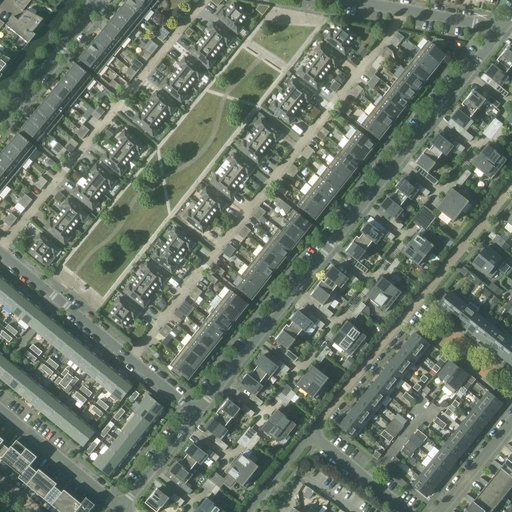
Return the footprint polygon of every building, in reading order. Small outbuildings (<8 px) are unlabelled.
[(31,0),(25,0),(19,7),(23,10),(31,0)] [(139,0),(127,0),(125,4),(144,19),(151,10),(139,0)] [(139,0),(151,10),(159,0),(139,0)] [(117,13),(136,28),(144,19),(125,4),(117,13)] [(240,25),(248,15),(235,4),(226,14),(223,11),(218,18),(238,34),(243,27),(240,25)] [(25,11),(16,21),(31,33),(42,20),(25,11)] [(117,13),(110,22),(129,38),(136,28),(117,13)] [(34,35),(31,33),(16,21),(12,17),(5,26),(27,44),(34,35)] [(110,22),(102,31),(121,47),(129,38),(110,22)] [(228,46),(233,39),(213,23),(208,30),(211,32),(205,40),(218,51),(225,43),(228,46)] [(347,46),(355,36),(341,25),(333,35),(330,32),(325,39),(345,55),(350,48),(347,46)] [(163,28),(160,32),(166,38),(170,33),(163,28)] [(102,31),(95,41),(113,56),(121,47),(102,31)] [(160,32),(156,36),(163,42),(166,38),(160,32)] [(401,42),(405,38),(398,32),(394,37),(401,42)] [(428,41),(421,50),(440,66),(447,56),(442,51),(450,42),(435,39),(431,43),(428,41)] [(150,40),(143,49),(151,56),(159,47),(150,40)] [(212,59),(218,51),(205,40),(198,48),(195,45),(190,52),(210,68),(215,61),(212,59)] [(95,41),(87,50),(106,65),(113,56),(95,41)] [(318,54),(312,62),(326,73),(332,65),(335,67),(340,61),(320,45),(315,51),(318,54)] [(497,61),(499,63),(500,63),(509,70),(511,66),(511,48),(509,46),(497,61)] [(363,47),(358,54),(363,58),(368,51),(363,47)] [(386,47),(383,51),(390,57),(393,52),(386,47)] [(106,65),(87,50),(79,59),(98,75),(106,65)] [(413,60),(432,75),(440,66),(421,50),(413,60)] [(144,51),(141,55),(148,60),(151,56),(144,51)] [(390,57),(383,51),(379,56),(386,61),(390,57)] [(0,71),(9,60),(0,54),(0,71)] [(133,65),(129,69),(136,75),(143,65),(135,58),(131,63),(133,65)] [(199,80),(205,74),(185,58),(180,64),(183,67),(176,74),(190,86),(196,78),(199,80)] [(413,60),(406,69),(425,84),(432,75),(413,60)] [(320,80),(326,73),(312,62),(306,69),(303,67),(297,74),(317,90),(323,83),(320,80)] [(509,70),(500,63),(499,63),(496,67),(493,66),(486,75),(499,86),(506,76),(505,75),(509,70)] [(76,64),(68,73),(87,89),(95,79),(76,64)] [(162,64),(157,69),(161,72),(165,67),(162,64)] [(371,66),(368,70),(375,75),(378,71),(371,66)] [(129,69),(126,73),(132,79),(136,75),(129,69)] [(406,69),(398,79),(417,94),(425,84),(406,69)] [(375,75),(368,70),(365,74),(371,80),(375,75)] [(68,73),(60,82),(79,98),(87,89),(68,73)] [(184,93),(190,86),(176,74),(170,82),(167,80),(162,86),(181,102),(187,96),(184,93)] [(417,94),(398,79),(391,88),(410,103),(417,94)] [(116,90),(120,86),(113,80),(110,85),(116,90)] [(291,89),(284,96),(298,107),(304,100),(308,102),(313,95),(293,80),(288,86),(291,89)] [(60,82),(53,92),(68,105),(71,108),(79,98),(60,82)] [(335,82),(330,88),(335,92),(340,86),(335,82)] [(357,84),(353,89),(360,94),(363,90),(357,84)] [(505,98),(509,94),(499,86),(495,90),(505,98)] [(391,88),(383,97),(402,113),(410,103),(391,88)] [(109,99),(113,94),(106,89),(103,93),(109,99)] [(353,89),(350,93),(356,99),(360,94),(353,89)] [(462,105),(464,107),(474,114),(478,110),(479,111),(487,101),(474,90),(462,105)] [(61,114),(68,105),(53,92),(45,101),(61,114)] [(154,101),(148,109),(162,120),(168,112),(171,115),(177,108),(157,92),(151,98),(154,101)] [(292,115),(298,107),(284,96),(278,104),(275,102),(270,108),(290,124),(295,118),(292,115)] [(402,113),(383,97),(376,107),(395,122),(402,113)] [(497,109),(500,104),(490,97),(487,101),(497,109)] [(61,114),(45,101),(37,110),(56,126),(64,116),(61,114)] [(349,116),(352,112),(345,106),(342,111),(349,116)] [(98,107),(95,111),(101,116),(105,112),(98,107)] [(376,107),(368,116),(387,131),(395,122),(376,107)] [(464,107),(461,112),(458,110),(458,111),(457,110),(454,114),(455,115),(451,119),(464,130),(471,120),(470,119),(474,114),(464,107)] [(315,108),(309,116),(314,119),(320,112),(315,108)] [(155,128),(162,120),(148,109),(142,116),(139,114),(133,120),(153,137),(159,130),(155,128)] [(37,110),(30,120),(45,132),(45,133),(48,135),(56,126),(37,110)] [(101,116),(95,111),(91,115),(98,121),(101,116)] [(342,125),(345,121),(338,115),(335,120),(342,125)] [(387,131),(368,116),(361,126),(380,141),(387,131)] [(259,128),(253,136),(267,147),(273,139),(276,142),(282,135),(261,119),(256,126),(259,128)] [(45,132),(30,120),(22,129),(38,142),(45,133),(45,132)] [(83,125),(79,130),(86,135),(90,131),(83,125)] [(502,126),(497,132),(501,136),(506,130),(502,126)] [(323,127),(319,131),(326,137),(330,132),(323,127)] [(86,135),(79,130),(76,134),(83,139),(86,135)] [(109,140),(113,134),(108,130),(103,135),(109,140)] [(357,130),(349,140),(369,155),(376,145),(357,130)] [(470,142),(474,138),(464,130),(460,134),(470,142)] [(139,154),(145,147),(125,131),(119,137),(123,140),(116,148),(130,159),(136,151),(139,154)] [(326,137),(319,131),(316,136),(323,141),(326,137)] [(501,136),(497,132),(492,139),(496,142),(501,136)] [(11,143),(29,158),(37,149),(18,133),(11,143)] [(433,146),(430,151),(429,151),(439,159),(443,154),(444,155),(452,145),(439,135),(431,144),(433,146)] [(261,155),(267,147),(253,136),(247,144),(244,141),(238,148),(258,164),(264,157),(261,155)] [(369,155),(349,140),(342,149),(361,164),(369,155)] [(462,153),(465,149),(455,141),(452,145),(462,153)] [(3,152),(22,168),(29,158),(11,143),(3,152)] [(67,150),(64,148),(58,143),(51,151),(57,156),(56,157),(59,160),(67,150)] [(71,154),(74,149),(68,144),(64,148),(67,150),(71,154)] [(304,150),(311,155),(315,151),(308,146),(304,150)] [(488,146),(480,155),(489,162),(496,168),(497,168),(504,158),(497,153),(488,146)] [(123,166),(130,159),(116,148),(110,155),(107,153),(101,159),(121,176),(127,169),(123,166)] [(342,149),(335,159),(354,174),(361,164),(342,149)] [(439,159),(429,151),(430,151),(427,149),(416,164),(429,174),(436,164),(435,163),(439,159)] [(308,160),(311,155),(304,150),(301,154),(308,160)] [(22,168),(3,152),(0,155),(0,165),(14,177),(22,168)] [(232,163),(225,171),(239,182),(245,174),(249,176),(254,170),(234,154),(229,160),(232,163)] [(496,168),(489,162),(480,155),(473,165),(481,172),(488,178),(489,178),(491,180),(499,170),(497,168),(496,168)] [(52,168),(56,164),(49,158),(45,163),(52,168)] [(354,174),(335,159),(327,168),(346,183),(354,174)] [(0,165),(0,180),(7,186),(14,177),(0,165)] [(94,174),(88,182),(102,193),(108,185),(111,188),(116,181),(97,165),(91,172),(94,174)] [(289,169),(296,174),(300,170),(293,165),(289,169)] [(339,193),(346,183),(327,168),(320,177),(339,193)] [(293,179),(296,174),(289,169),(286,173),(293,179)] [(467,170),(462,177),(466,180),(471,174),(467,170)] [(233,189),(239,182),(225,171),(219,178),(216,176),(211,183),(231,199),(236,192),(233,189)] [(312,187),(331,202),(339,193),(320,177),(318,179),(312,174),(307,180),(313,185),(312,187)] [(435,186),(439,182),(429,174),(425,178),(435,186)] [(41,176),(37,181),(44,186),(48,182),(41,176)] [(466,180),(462,177),(457,183),(461,186),(466,180)] [(398,190),(394,195),(404,203),(408,198),(409,199),(416,189),(403,179),(400,184),(399,183),(396,187),(397,188),(396,188),(398,190)] [(44,186),(37,181),(34,185),(41,190),(44,186)] [(95,201),(102,193),(88,182),(82,190),(79,187),(73,194),(93,210),(98,203),(95,201)] [(427,197),(430,193),(420,185),(417,189),(427,197)] [(285,196),(288,192),(282,186),(278,191),(285,196)] [(324,211),(331,202),(312,187),(305,196),(324,211)] [(204,198),(198,205),(212,216),(218,209),(221,211),(226,204),(206,188),(201,195),(204,198)] [(453,190),(445,200),(461,212),(469,202),(462,197),(453,190)] [(64,196),(59,192),(54,199),(58,203),(64,196)] [(26,195),(22,199),(29,205),(32,200),(26,195)] [(278,205),(282,201),(275,195),(271,200),(278,205)] [(400,207),(404,203),(394,195),(391,200),(388,198),(380,208),(393,218),(401,208),(400,207)] [(324,211),(305,196),(297,206),(316,221),(324,211)] [(29,205),(22,199),(19,203),(25,209),(29,205)] [(66,208),(60,216),(73,227),(80,220),(83,222),(88,216),(68,199),(63,206),(66,208)] [(453,222),(461,212),(445,200),(438,209),(446,216),(453,222)] [(212,216),(198,205),(192,213),(189,211),(183,217),(203,233),(209,227),(205,224),(212,216)] [(259,207),(256,211),(263,217),(266,212),(259,207)] [(286,220),(289,223),(289,222),(305,235),(313,225),(294,210),(286,220)] [(263,217),(256,211),(252,216),(259,221),(263,217)] [(10,220),(14,223),(17,219),(11,213),(7,217),(10,220)] [(427,221),(431,224),(436,218),(432,214),(427,221)] [(67,235),(73,227),(60,216),(54,224),(50,221),(45,228),(65,244),(70,238),(67,235)] [(400,230),(403,226),(394,218),(390,222),(400,230)] [(0,232),(3,236),(10,227),(14,223),(10,220),(4,228),(0,224),(0,232)] [(431,224),(427,221),(422,227),(426,231),(431,224)] [(289,223),(282,231),(282,232),(298,244),(305,235),(289,222),(289,223)] [(363,234),(359,239),(369,247),(373,242),(373,243),(381,233),(391,241),(395,237),(379,224),(375,228),(368,223),(365,228),(364,227),(360,231),(361,232),(361,233),(363,234)] [(244,225),(241,230),(248,235),(251,231),(244,225)] [(173,237),(167,245),(180,256),(187,248),(190,251),(195,244),(175,228),(170,235),(173,237)] [(279,229),(271,239),(290,254),(298,244),(282,232),(282,231),(279,229)] [(248,235),(241,230),(237,234),(244,240),(248,235)] [(497,236),(492,232),(488,237),(493,241),(497,236)] [(55,256),(60,250),(40,234),(35,240),(38,243),(30,253),(43,264),(52,254),(55,256)] [(410,244),(419,251),(429,259),(435,264),(439,259),(432,254),(436,249),(434,247),(427,241),(418,234),(410,244)] [(493,241),(501,247),(505,243),(506,242),(498,235),(497,236),(493,241)] [(369,247),(359,239),(357,237),(345,252),(358,262),(366,253),(365,252),(369,247)] [(271,239),(264,248),(283,263),(290,254),(271,239)] [(506,251),(510,247),(505,243),(501,247),(506,251)] [(229,244),(226,249),(233,254),(236,250),(229,244)] [(421,268),(429,259),(419,251),(410,244),(402,254),(411,261),(418,266),(421,268)] [(174,264),(180,256),(167,245),(160,253),(157,250),(152,257),(172,273),(177,266),(174,264)] [(498,270),(505,261),(487,247),(480,256),(498,270)] [(264,248),(256,257),(275,273),(283,263),(264,248)] [(233,254),(226,249),(222,253),(229,258),(233,254)] [(491,279),(498,270),(480,256),(473,264),(491,279)] [(256,257),(249,267),(268,282),(275,273),(256,257)] [(396,259),(391,265),(396,268),(401,262),(396,259)] [(365,274),(368,270),(358,262),(355,267),(365,274)] [(145,272),(139,280),(153,291),(159,283),(162,285),(167,279),(147,263),(142,269),(145,272)] [(396,268),(391,265),(386,271),(391,275),(396,268)] [(221,276),(225,272),(218,266),(215,271),(221,276)] [(241,276),(244,279),(260,291),(268,282),(249,267),(241,276)] [(356,285),(360,281),(350,273),(346,277),(333,267),(326,277),(328,279),(324,283),(334,291),(337,286),(338,287),(339,287),(341,289),(349,279),(356,285)] [(465,276),(468,271),(464,267),(460,272),(465,276)] [(214,285),(218,280),(211,275),(208,280),(214,285)] [(0,276),(0,293),(9,282),(1,276),(0,276)] [(383,278),(375,288),(384,295),(393,302),(401,293),(399,291),(392,285),(383,278)] [(478,287),(481,282),(477,278),(473,283),(478,287)] [(253,301),(260,291),(244,279),(237,288),(253,301)] [(147,298),(153,291),(139,280),(133,287),(130,285),(124,292),(144,308),(150,301),(147,298)] [(334,291),(324,283),(322,281),(310,296),(323,306),(331,297),(330,296),(334,291)] [(0,293),(0,301),(5,305),(18,289),(9,282),(0,293)] [(196,287),(192,291),(199,296),(202,292),(196,287)] [(393,302),(384,295),(375,288),(367,298),(377,305),(383,310),(386,312),(393,302)] [(13,312),(26,296),(18,289),(5,305),(13,312)] [(230,290),(222,300),(241,315),(249,305),(230,290)] [(488,299),(492,294),(487,290),(483,295),(488,299)] [(199,296),(192,291),(189,295),(195,301),(199,296)] [(439,307),(448,314),(459,300),(450,292),(447,296),(446,295),(440,301),(442,303),(439,307)] [(13,312),(21,319),(34,303),(26,296),(13,312)] [(462,296),(459,300),(448,314),(456,320),(471,303),(462,296)] [(134,320),(140,313),(120,297),(114,304),(118,307),(110,317),(123,328),(131,317),(134,320)] [(496,305),(500,301),(495,297),(491,302),(496,305)] [(241,315),(222,300),(215,309),(234,324),(241,315)] [(34,303),(21,319),(30,326),(43,310),(34,303)] [(361,303),(356,309),(361,313),(366,306),(361,303)] [(465,327),(476,313),(479,310),(471,303),(456,320),(465,327)] [(181,306),(177,310),(184,315),(187,311),(181,306)] [(330,318),(333,314),(323,306),(320,311),(330,318)] [(234,324),(215,309),(207,319),(227,334),(234,324)] [(361,313),(356,309),(351,315),(356,319),(361,313)] [(184,315),(177,310),(174,314),(181,320),(184,315)] [(289,327),(299,335),(303,330),(306,333),(314,323),(321,329),(325,325),(315,317),(311,321),(298,311),(294,316),(293,315),(290,319),(291,320),(291,321),(293,323),(289,327)] [(473,334),(484,320),(476,313),(465,327),(473,334)] [(46,339),(59,323),(50,316),(37,331),(46,339)] [(207,319),(200,328),(219,343),(227,334),(207,319)] [(473,334),(481,341),(492,328),(493,327),(492,326),(484,320),(473,334)] [(348,322),(340,332),(358,346),(365,351),(369,346),(360,339),(364,335),(348,322)] [(46,339),(54,346),(67,330),(59,323),(46,339)] [(501,333),(504,330),(495,323),(492,326),(493,327),(492,328),(481,341),(490,348),(501,333)] [(166,324),(162,329),(169,334),(172,330),(166,324)] [(295,340),(299,335),(289,327),(287,325),(275,340),(288,350),(296,341),(295,340)] [(200,328),(192,337),(212,352),(219,343),(200,328)] [(169,334),(162,329),(159,333),(166,339),(169,334)] [(63,353),(75,337),(67,330),(54,346),(63,353)] [(490,348),(498,354),(511,337),(511,336),(504,330),(501,333),(490,348)] [(351,356),(358,346),(340,332),(332,342),(348,354),(351,356)] [(415,334),(408,342),(422,354),(429,345),(415,334)] [(63,353),(71,359),(84,344),(75,337),(63,353)] [(192,337),(185,347),(204,362),(212,352),(192,337)] [(511,337),(498,354),(507,361),(511,354),(511,337)] [(408,342),(401,351),(415,362),(422,354),(408,342)] [(79,366),(92,350),(84,344),(71,359),(79,366)] [(151,356),(155,352),(148,347),(145,351),(151,356)] [(185,347),(178,356),(197,371),(204,362),(185,347)] [(326,347),(321,353),(326,356),(331,350),(326,347)] [(79,366),(88,373),(101,357),(92,350),(79,366)] [(298,358),(288,350),(285,355),(295,363),(298,358)] [(401,351),(394,359),(409,371),(415,362),(401,351)] [(326,356),(321,353),(316,359),(321,363),(326,356)] [(445,363),(449,358),(444,354),(440,359),(445,363)] [(254,372),(264,379),(267,382),(272,376),(279,367),(286,373),(290,369),(280,361),(276,365),(263,355),(255,365),(258,367),(254,372)] [(197,371),(178,356),(170,366),(173,368),(170,372),(180,379),(182,376),(189,381),(197,371)] [(96,380),(109,364),(101,357),(88,373),(96,380)] [(394,359),(388,367),(402,379),(409,371),(394,359)] [(0,376),(0,377),(8,384),(21,369),(12,361),(0,376)] [(454,374),(459,369),(450,362),(439,376),(447,383),(454,374)] [(96,380),(104,387),(117,371),(109,364),(96,380)] [(437,373),(441,369),(436,365),(432,369),(437,373)] [(313,366),(305,376),(324,391),(331,381),(329,379),(313,366)] [(388,367),(381,376),(395,387),(402,379),(388,367)] [(17,391),(30,376),(21,369),(8,384),(17,391)] [(65,378),(68,373),(70,372),(66,369),(61,375),(65,378)] [(467,376),(459,369),(454,374),(447,383),(444,386),(453,394),(467,376)] [(104,387),(113,394),(126,378),(117,371),(104,387)] [(260,384),(264,379),(254,372),(250,376),(248,374),(247,375),(246,374),(243,378),(244,379),(240,384),(253,394),(250,399),(260,407),(263,402),(256,396),(263,387),(260,384)] [(74,378),(68,373),(65,378),(63,380),(59,384),(65,389),(69,385),(71,382),(74,378)] [(425,384),(428,379),(424,375),(420,380),(425,384)] [(17,391),(25,398),(38,382),(30,376),(17,391)] [(316,400),(324,391),(305,376),(297,386),(313,398),(316,400)] [(381,376),(374,384),(388,396),(395,387),(381,376)] [(472,385),(476,380),(471,376),(467,381),(472,385)] [(59,377),(55,383),(58,386),(59,384),(63,380),(59,377)] [(71,382),(74,385),(79,380),(75,377),(74,378),(71,382)] [(121,401),(134,385),(126,378),(113,394),(121,401)] [(33,405),(46,389),(38,382),(25,398),(33,405)] [(418,392),(422,387),(417,383),(413,388),(418,392)] [(374,384),(367,393),(381,404),(388,396),(374,384)] [(69,385),(65,389),(64,391),(68,394),(72,388),(69,385)] [(464,395),(467,390),(463,387),(459,391),(464,395)] [(33,405),(42,412),(55,396),(46,389),(33,405)] [(136,391),(131,397),(135,400),(140,394),(136,391)] [(291,391),(286,397),(291,400),(296,394),(291,391)] [(75,396),(79,400),(83,396),(78,392),(75,396)] [(402,397),(407,401),(411,396),(406,392),(402,397)] [(361,401),(375,413),(381,404),(367,393),(361,401)] [(481,401),(495,413),(502,404),(488,393),(481,401)] [(63,403),(55,396),(42,412),(50,419),(63,403)] [(159,419),(166,410),(148,396),(141,405),(143,407),(144,407),(159,419)] [(412,405),(415,400),(411,396),(407,401),(412,405)] [(291,400),(286,397),(281,403),(286,407),(291,400)] [(219,416),(229,423),(232,418),(233,419),(241,410),(228,399),(216,414),(219,416)] [(456,409),(460,404),(455,400),(451,405),(456,409)] [(354,410),(368,421),(375,413),(361,401),(354,410)] [(481,401),(474,410),(488,421),(495,413),(481,401)] [(50,419),(58,426),(71,410),(63,403),(50,419)] [(245,405),(241,410),(251,417),(254,413),(245,405)] [(143,407),(137,415),(152,427),(159,419),(144,407),(143,407)] [(121,408),(117,413),(122,417),(126,412),(121,408)] [(449,417),(453,413),(448,409),(445,414),(449,417)] [(80,417),(71,410),(58,426),(67,432),(80,417)] [(278,410),(270,420),(286,433),(288,435),(296,425),(294,423),(278,410)] [(354,410),(347,418),(361,429),(368,421),(354,410)] [(474,410),(467,418),(482,430),(488,421),(474,410)] [(394,418),(399,422),(402,417),(398,414),(394,418)] [(137,415),(130,424),(146,436),(152,427),(137,415)] [(219,416),(215,420),(213,418),(205,428),(218,439),(215,443),(225,451),(228,446),(221,440),(228,431),(226,429),(225,428),(229,423),(219,416)] [(67,432),(75,439),(88,423),(80,417),(67,432)] [(403,426),(407,421),(402,417),(399,422),(403,426)] [(361,429),(347,418),(340,427),(354,438),(361,429)] [(394,418),(389,424),(399,432),(404,427),(403,426),(399,422),(394,418)] [(433,422),(438,426),(442,421),(437,418),(433,422)] [(461,427),(475,438),(482,430),(467,418),(461,427)] [(286,433),(270,420),(262,430),(278,442),(286,433)] [(443,430),(447,425),(442,421),(438,426),(443,430)] [(84,446),(97,431),(88,423),(75,439),(84,446)] [(130,424),(124,432),(139,444),(146,436),(130,424)] [(108,425),(104,430),(108,433),(112,428),(108,425)] [(454,435),(468,446),(475,438),(461,427),(454,435)] [(381,435),(385,439),(389,434),(384,430),(381,435)] [(414,435),(419,438),(423,434),(418,430),(414,435)] [(124,432),(117,441),(132,453),(139,444),(124,432)] [(390,443),(394,438),(389,434),(385,439),(390,443)] [(424,442),(428,438),(423,434),(419,438),(424,442)] [(256,435),(251,441),(256,445),(261,438),(256,435)] [(454,435),(447,443),(461,455),(468,446),(454,435)] [(90,447),(94,450),(101,442),(97,438),(90,447)] [(22,456),(27,449),(19,442),(17,441),(10,450),(2,460),(3,461),(12,468),(22,456)] [(117,441),(110,449),(125,461),(132,453),(117,441)] [(256,445),(251,441),(246,448),(247,449),(250,451),(251,451),(256,445)] [(410,459),(414,454),(413,454),(415,452),(420,456),(423,451),(410,441),(405,447),(409,451),(405,455),(410,459)] [(10,450),(2,443),(0,445),(0,462),(0,463),(3,461),(2,460),(10,450)] [(188,455),(184,460),(194,467),(197,462),(201,465),(209,455),(216,461),(220,457),(210,449),(206,454),(193,443),(189,448),(188,447),(185,451),(186,452),(186,453),(188,455)] [(447,443),(440,452),(454,463),(461,455),(447,443)] [(90,455),(94,450),(90,447),(86,452),(90,455)] [(401,452),(405,455),(409,451),(405,447),(401,452)] [(38,458),(36,456),(27,449),(22,456),(12,468),(21,476),(22,476),(30,466),(30,467),(38,458)] [(119,470),(125,461),(110,449),(104,457),(103,457),(119,470)] [(235,464),(253,479),(261,469),(258,467),(259,467),(248,459),(253,453),(251,451),(250,451),(247,449),(243,454),(235,464)] [(377,460),(381,455),(377,451),(373,456),(377,460)] [(433,460),(448,472),(454,463),(440,452),(433,460)] [(119,470),(103,457),(104,457),(101,455),(94,464),(111,478),(119,470)] [(194,467),(184,460),(180,464),(178,463),(170,472),(183,483),(180,487),(190,495),(193,490),(186,484),(193,475),(191,473),(190,472),(194,467)] [(427,469),(441,480),(448,472),(433,460),(427,469)] [(497,465),(496,467),(499,470),(501,468),(511,477),(511,463),(508,460),(502,466),(499,464),(497,465)] [(391,471),(395,466),(391,463),(387,467),(391,471)] [(246,489),(253,479),(235,464),(227,474),(243,486),(246,489)] [(22,476),(21,476),(19,478),(28,486),(38,473),(30,467),(30,466),(22,476)] [(511,477),(501,468),(499,470),(494,477),(510,490),(511,487),(511,477)] [(427,469),(420,477),(434,488),(441,480),(427,469)] [(28,486),(36,493),(46,480),(38,473),(28,486)] [(434,488),(420,477),(413,486),(427,497),(434,488)] [(503,498),(505,497),(510,490),(494,477),(489,483),(485,481),(483,482),(482,484),(486,487),(487,485),(503,498)] [(221,479),(216,485),(221,489),(226,482),(221,479)] [(46,480),(36,493),(44,500),(55,487),(46,480)] [(221,489),(216,485),(211,492),(216,495),(221,489)] [(487,485),(486,487),(480,494),(497,507),(502,500),(505,502),(506,501),(507,499),(505,497),(503,498),(487,485)] [(44,500),(53,506),(63,494),(55,487),(44,500)] [(163,509),(170,499),(157,489),(145,503),(154,510),(156,511),(158,511),(162,508),(163,509)] [(63,494),(53,506),(59,511),(62,511),(72,501),(63,494)] [(174,494),(170,499),(180,507),(184,501),(174,494)] [(492,511),(497,507),(480,494),(475,500),(471,498),(468,501),(472,504),(473,502),(485,511),(492,511)] [(76,511),(90,511),(96,506),(87,498),(79,507),(80,507),(76,511)] [(208,498),(200,508),(204,511),(224,511),(223,511),(224,511),(208,498)] [(72,501),(62,511),(76,511),(80,507),(79,507),(72,501)] [(485,511),(473,502),(472,504),(467,511),(468,511),(485,511)]
